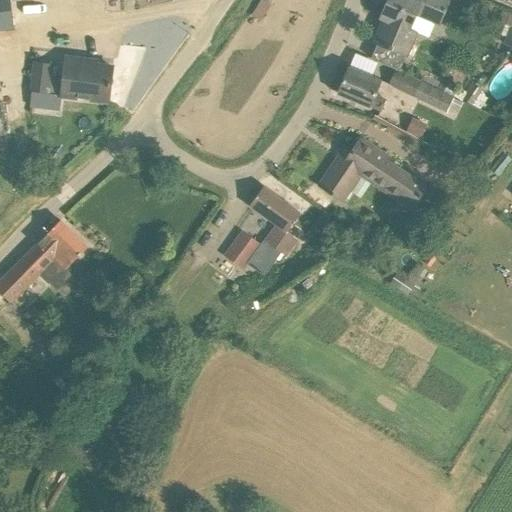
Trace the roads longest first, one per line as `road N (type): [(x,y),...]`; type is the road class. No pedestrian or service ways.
road 1 (unclassified): [(138,124),(225,182),(258,171),(316,85),(354,0)]
road 2 (unclassified): [(0,249),(47,195),(138,124)]
road 3 (unclassified): [(138,124),(229,0)]
